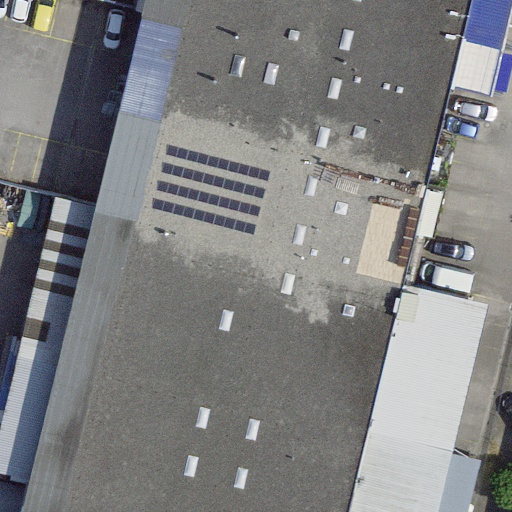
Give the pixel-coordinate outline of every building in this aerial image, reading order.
[(150,0),(147,13),(305,51),(316,0),(150,0)] [(511,0),(316,0),(305,51),(450,85),(491,95),(511,4),(511,0)] [(147,13),(121,123),(279,161),(305,51),(147,13)] [(305,51),(279,161),(423,195),(450,85),(305,51)] [(121,123),(100,210),(258,248),(279,161),(121,123)] [(279,161),(258,248),(403,282),(423,195),(279,161)] [(0,464),(38,473),(100,210),(57,200),(0,439),(0,464)] [(38,473),(28,511),(194,511),(258,248),(100,210),(38,473)] [(258,248),(194,511),(347,511),(403,282),(258,248)] [(430,511),(481,301),(403,282),(347,511),(430,511)]
